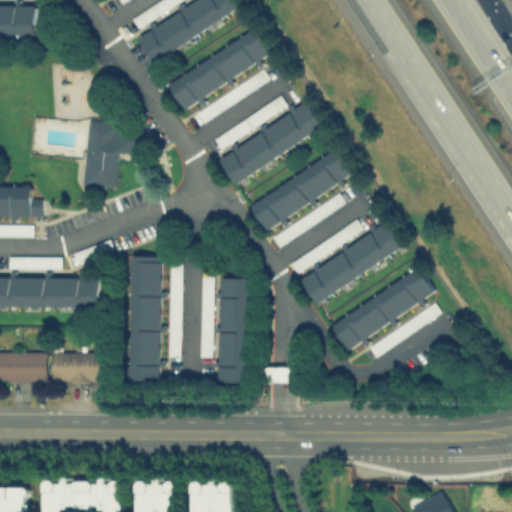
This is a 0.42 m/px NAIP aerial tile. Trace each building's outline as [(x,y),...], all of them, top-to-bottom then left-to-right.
[(156,0),(131,17),(137,27),(177,0),(156,0)] [(241,3),(238,0),(193,0),(137,38),(154,62),(241,3)] [(0,3),(0,33),(36,34),(36,4),(0,3)] [(272,49),(256,25),(169,83),(185,108),(272,49)] [(262,67),(196,111),(202,121),(269,77),(262,67)] [(279,93),(213,138),(220,148),(285,103),(279,93)] [(323,124),(306,99),(219,158),(236,183),(323,124)] [(113,187),(117,151),(134,153),(136,123),(88,118),(82,184),(113,187)] [(354,170),(337,146),(250,204),(267,229),(354,170)] [(0,184),(0,214),(32,215),(32,185),(0,184)] [(337,191),(271,236),(278,245),(343,201),(337,191)] [(355,217),(289,262),(296,272),(362,227),(355,217)] [(404,243),(387,219),(301,278),(317,302),(404,243)] [(33,235),(0,235),(0,223),(33,223),(33,235)] [(72,252),(109,238),(113,249),(76,263),(72,252)] [(128,379),(158,380),(161,255),(131,254),(128,379)] [(59,267),(60,255),(8,255),(7,267),(59,267)] [(167,355),(169,263),(181,264),(180,355),(167,355)] [(435,290),(418,265),(331,324),(348,349),(435,290)] [(0,275),(0,305),(98,306),(99,276),(0,275)] [(199,355),(200,275),(212,275),(211,355),(199,355)] [(220,380),(250,381),(251,277),(220,276),(220,380)] [(434,301),(368,346),(375,355),(440,311),(434,301)] [(47,349),(0,349),(0,381),(47,381),(47,349)] [(52,381),(103,381),(103,350),(52,350),(52,381)] [(261,380),(300,380),(300,365),(261,365),(261,380)] [(42,475),(42,511),(124,511),(124,476),(42,475)] [(135,511),(180,511),(180,476),(135,476),(135,511)] [(233,511),(233,476),(190,476),(190,511),(233,511)] [(0,511),(29,511),(30,485),(0,485),(0,511)]
